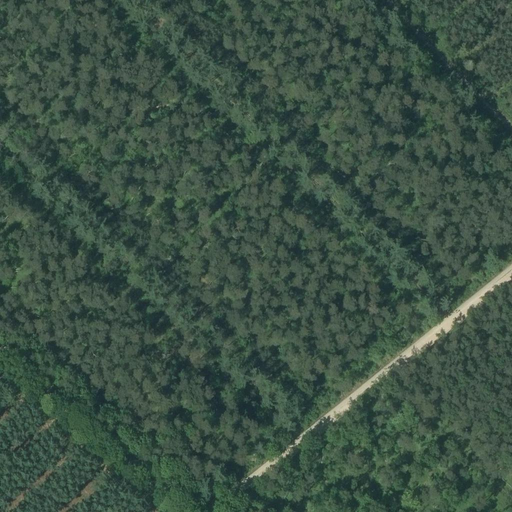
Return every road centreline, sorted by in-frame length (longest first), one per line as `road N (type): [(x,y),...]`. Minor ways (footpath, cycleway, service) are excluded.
road 1 (track): [(455,320),(129,0)]
road 2 (track): [(0,142),(307,440)]
road 3 (track): [(219,511),(511,275)]
road 4 (track): [(0,342),(195,511)]
road 5 (track): [(386,0),(511,131)]
